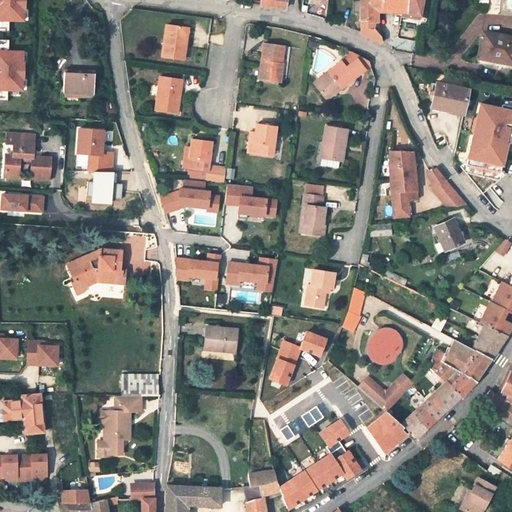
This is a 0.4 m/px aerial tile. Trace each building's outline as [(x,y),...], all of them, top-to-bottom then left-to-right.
[(0,0),(0,19),(28,20),(28,0),(0,0)] [(360,12),(361,20),(373,20),(373,17),(373,15),(373,13),(373,10),(377,10),(382,11),(381,0),(359,0),(360,1),(360,12)] [(401,11),(402,0),(381,0),(382,11),(401,11)] [(402,0),(401,11),(413,13),(420,14),(421,0),(402,0)] [(373,20),(361,20),(361,33),(377,42),(381,41),(380,36),(373,28),(373,20)] [(183,43),(181,42),(184,28),(164,25),(158,56),(180,60),(183,43)] [(189,29),(184,28),(181,42),(183,43),(186,43),(189,29)] [(497,36),(482,34),(478,56),(476,63),(511,70),(511,68),(511,36),(498,34),(497,36)] [(288,65),(290,48),(264,44),(259,80),(285,84),(288,65)] [(0,99),(8,100),(8,90),(27,90),(27,48),(0,47),(0,99)] [(314,86),(325,100),(339,89),(341,91),(371,69),(370,64),(367,60),(355,54),(314,86)] [(64,73),(63,93),(79,94),(94,94),(95,74),(64,73)] [(159,78),(155,111),(176,114),(179,97),(181,81),(159,78)] [(462,113),(467,90),(435,83),(430,106),(462,113)] [(341,91),(339,89),(325,100),(327,102),(341,91)] [(79,102),(79,94),(63,93),(63,101),(79,102)] [(106,102),(98,101),(98,109),(106,109),(106,102)] [(467,161),(460,167),(483,194),(506,174),(501,168),(506,146),(503,145),(505,138),(511,139),(511,142),(511,144),(511,123),(508,122),(510,110),(478,104),(472,135),(474,135),(473,143),(470,142),(467,161)] [(256,125),(255,134),(252,155),(272,157),(274,139),(275,135),(276,128),(256,125)] [(338,161),(341,147),(344,147),(347,130),(325,127),(320,158),(338,161)] [(101,130),(77,130),(77,154),(89,154),(88,171),(112,172),(112,152),(101,151),(101,130)] [(49,157),(32,155),(33,133),(6,131),(5,143),(13,143),(12,154),(5,153),(3,175),(18,177),(19,160),(31,161),(30,178),(48,179),(49,157)] [(246,154),(252,155),(255,134),(249,133),(246,154)] [(211,142),(191,139),(190,147),(187,168),(207,171),(217,173),(219,158),(209,157),(211,142)] [(388,165),(394,217),(408,216),(407,200),(417,199),(412,152),(389,152),(388,165)] [(228,159),(219,158),(217,173),(226,174),(228,159)] [(435,168),(426,173),(444,203),(458,195),(446,181),(442,183),(440,181),(444,178),(435,168)] [(182,179),(181,188),(203,191),(204,182),(182,179)] [(252,187),(226,184),(224,200),(239,202),(238,218),(247,219),(247,214),(275,217),(276,200),(251,198),(252,187)] [(179,191),(160,197),(165,213),(178,208),(179,205),(206,208),(206,211),(217,212),(218,196),(208,195),(209,191),(203,191),(181,188),(179,188),(179,191)] [(45,195),(3,192),(2,207),(44,210),(45,195)] [(306,207),(303,225),(321,228),(324,209),(320,208),(322,198),(303,195),(302,207),(306,207)] [(458,195),(444,203),(447,208),(465,204),(458,195)] [(440,242),(435,245),(438,252),(444,250),(462,242),(452,220),(434,228),(440,242)] [(390,224),(368,226),(370,237),(391,234),(390,224)] [(303,225),(299,225),(299,227),(298,233),(320,236),(321,228),(303,225)] [(73,281),(75,280),(78,287),(92,282),(117,284),(118,269),(116,269),(116,264),(118,264),(119,251),(99,249),(66,264),(73,281)] [(359,263),(365,266),(367,255),(361,253),(359,263)] [(176,258),(177,279),(187,280),(188,276),(206,278),(205,282),(217,283),(220,256),(207,254),(206,262),(176,258)] [(257,266),(227,263),(224,284),(236,285),(237,280),(256,283),(272,284),(275,261),(258,259),(257,266)] [(310,286),(308,285),(304,306),(322,309),(324,293),(325,289),(329,290),(332,290),(334,273),(312,270),(310,286)] [(74,294),(80,291),(78,287),(75,280),(73,281),(69,282),(74,294)] [(217,283),(205,282),(205,289),(216,291),(217,283)] [(511,287),(501,282),(493,299),(492,303),(511,311),(511,287)] [(272,284),(256,283),(255,291),(271,293),(272,284)] [(353,287),(351,298),(361,302),(364,293),(353,287)] [(358,313),(361,302),(351,298),(348,308),(358,313)] [(511,311),(492,303),(491,302),(481,323),(483,323),(488,326),(507,335),(511,327),(511,311)] [(454,310),(448,307),(445,312),(462,320),(465,315),(454,310)] [(348,308),(346,313),(357,317),(358,313),(348,308)] [(354,330),(359,317),(357,317),(346,313),(342,325),(354,330)] [(460,343),(463,337),(464,335),(440,323),(436,330),(455,340),(460,343)] [(488,326),(483,323),(474,342),(463,337),(460,343),(471,349),(490,358),(495,351),(502,342),(507,335),(488,326)] [(206,326),(203,345),(235,348),(237,329),(220,327),(220,325),(217,325),(217,327),(206,326)] [(301,349),(324,355),(330,335),(307,329),(301,349)] [(378,332),(373,336),(371,341),(371,347),(373,353),(377,356),(383,358),(388,358),(393,355),(397,350),(398,345),(397,339),(394,334),(389,331),(383,331),(378,332)] [(288,385),(303,346),(284,339),(269,377),(288,385)] [(0,359),(17,360),(17,341),(6,341),(0,340),(0,359)] [(451,349),(447,347),(440,361),(443,363),(474,381),(477,377),(481,372),(490,358),(471,349),(460,343),(455,340),(451,349)] [(40,342),(30,342),(29,362),(39,362),(39,366),(58,366),(58,349),(47,348),(40,348),(40,342)] [(444,382),(459,397),(466,389),(474,381),(443,363),(434,372),(441,378),(444,382)] [(511,420),(511,368),(499,396),(496,394),(490,390),(480,400),(511,420)] [(158,393),(158,383),(158,373),(121,373),(121,394),(140,394),(158,393)] [(413,383),(402,374),(395,381),(406,390),(407,391),(413,383)] [(407,391),(406,390),(395,381),(387,390),(382,390),(367,376),(357,386),(385,411),(407,391)] [(435,419),(459,397),(444,382),(420,406),(435,419)] [(43,431),(39,392),(21,394),(22,398),(0,401),(0,407),(0,406),(0,419),(23,418),(25,432),(32,432),(43,431)] [(116,394),(117,409),(108,409),(108,420),(112,420),(112,439),(108,439),(100,439),(101,455),(113,455),(113,452),(125,452),(125,437),(129,437),(130,409),(140,409),(140,394),(121,394),(116,394)] [(431,423),(435,419),(420,406),(410,415),(426,428),(431,423)] [(318,408),(302,414),(306,425),(322,418),(318,408)] [(421,433),(426,428),(410,415),(400,424),(416,438),(421,433)] [(497,459),(511,469),(511,435),(511,438),(497,459)] [(24,457),(0,458),(0,479),(2,479),(8,482),(25,481),(24,457)] [(47,457),(24,457),(25,481),(42,481),(48,478),(47,457)] [(271,462),(261,464),(262,469),(262,471),(274,469),(272,469),(271,462)] [(500,472),(490,465),(486,471),(496,477),(500,472)] [(259,485),(262,496),(265,495),(280,490),(276,480),(274,469),(262,471),(248,473),(250,485),(259,485)] [(288,511),(319,494),(305,473),(280,490),(288,511)] [(477,479),(462,509),(463,509),(468,511),(480,511),(494,487),(477,479)] [(153,511),(154,482),(144,483),(144,496),(140,496),(140,511),(153,511)] [(133,496),(140,496),(144,496),(144,483),(132,483),(133,496)] [(166,511),(184,511),(185,503),(189,504),(219,505),(219,488),(188,486),(167,485),(166,511)] [(250,485),(243,486),(247,502),(263,498),(262,496),(259,485),(250,485)] [(61,489),(62,502),(90,502),(87,489),(61,489)] [(265,511),(264,506),(263,498),(247,502),(245,503),(246,511),(265,511)] [(107,511),(105,500),(90,502),(91,511),(107,511)]
